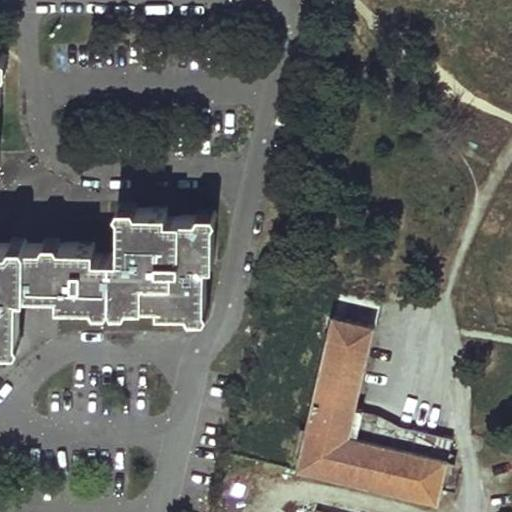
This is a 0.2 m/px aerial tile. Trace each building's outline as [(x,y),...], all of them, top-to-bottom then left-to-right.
[(138,207),(134,201),(120,201),(117,206),(119,210),(119,214),(135,213),(135,207),(138,207)] [(213,263),(214,223),(197,222),(197,215),(167,215),(167,208),(138,207),(135,207),(135,213),(119,214),(118,253),(111,253),(110,296),(124,296),(127,302),(128,302),(158,302),(157,310),(187,310),(188,310),(190,303),(205,304),(205,262),(213,263)] [(216,215),(213,210),(199,211),(197,215),(197,222),(214,223),(214,220),(216,215)] [(28,248),(28,242),(24,237),(13,237),(11,242),(13,245),(13,248),(28,248)] [(59,242),(60,242),(57,237),(45,237),(43,241),(46,247),(56,247),(59,242)] [(27,290),(28,248),(13,248),(13,245),(11,242),(0,241),(0,336),(2,336),(3,336),(5,331),(19,330),(20,290),(27,290)] [(110,296),(111,253),(95,253),(95,243),(60,242),(59,242),(56,247),(46,247),(44,244),(43,241),(28,242),(28,248),(27,290),(58,290),(59,302),(93,302),(94,302),(94,296),(110,296)] [(110,303),(110,296),(94,296),(94,302),(93,302),(94,307),(107,307),(110,303)] [(124,296),(110,296),(110,303),(112,307),(126,306),(128,302),(127,302),(124,296)] [(205,306),(205,304),(190,303),(188,310),(187,310),(189,314),(204,314),(207,310),(205,306)] [(437,500),(452,436),(412,427),(411,431),(407,448),(356,436),(362,411),(354,409),(374,326),(333,316),(297,467),(437,500)] [(21,337),(19,330),(5,331),(3,336),(2,336),(4,342),(19,341),(21,337)] [(407,448),(411,431),(378,415),(362,411),(356,436),(407,448)] [(353,511),(313,502),(310,511),(353,511)]
